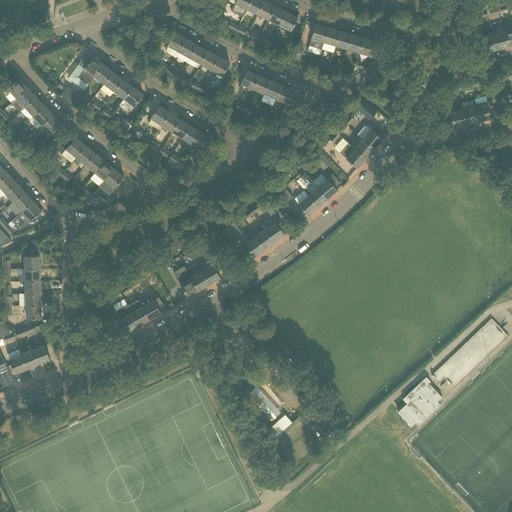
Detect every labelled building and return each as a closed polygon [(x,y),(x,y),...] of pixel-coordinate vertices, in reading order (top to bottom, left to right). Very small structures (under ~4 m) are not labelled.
[(236,0),(235,2),(231,10),(243,16),(247,8),(250,0),(236,0)] [(250,0),(247,8),(258,13),(264,0),(250,0)] [(264,0),(258,13),(269,19),(276,6),(264,0)] [(276,6),(269,19),(280,25),(287,11),(276,6)] [(291,30),(298,17),(287,11),(280,25),(291,30)] [(236,30),(238,26),(230,22),(228,26),(236,30)] [(324,41),(328,27),(316,23),(309,45),(321,49),(324,41)] [(493,34),(497,49),(509,45),(505,31),(503,25),(491,28),(493,34)] [(236,30),(244,34),(246,30),(238,26),(236,30)] [(328,27),(324,41),(336,45),(340,30),(328,27)] [(340,30),(336,45),(348,48),(352,34),(340,30)] [(175,32),(168,45),(179,51),(186,38),(175,32)] [(258,41),(260,36),(252,32),(250,37),(258,41)] [(352,34),(348,48),(360,52),(364,38),(352,34)] [(493,34),(481,38),(484,52),(497,49),(493,34)] [(186,38),(179,51),(190,57),(197,44),(186,38)] [(271,42),(263,38),(261,42),(269,46),(271,42)] [(360,52),(372,56),(376,41),(364,38),(360,52)] [(279,46),(271,42),(269,46),(277,51),(279,46)] [(197,44),(190,57),(201,63),(208,50),(197,44)] [(294,57),(304,60),(307,51),(297,47),(294,57)] [(208,50),(201,63),(212,69),(219,56),(208,50)] [(86,66),(81,62),(79,65),(79,64),(68,78),(84,90),(94,76),(103,64),(93,56),(86,66)] [(223,75),(230,62),(219,56),(212,69),(223,75)] [(103,64),(94,76),(104,83),(113,71),(103,64)] [(159,68),(167,72),(169,68),(162,64),(159,68)] [(167,72),(175,77),(178,73),(169,68),(167,72)] [(251,93),(253,88),(259,74),(247,69),(241,83),(239,88),(251,93)] [(113,71),(104,83),(114,91),(123,79),(113,71)] [(264,93),(270,79),(259,74),(253,88),(264,93)] [(189,84),(191,80),(183,76),(181,80),(189,84)] [(19,78),(8,88),(17,97),(28,87),(19,78)] [(133,86),(123,79),(114,91),(124,98),(133,86)] [(270,79),(264,93),(276,98),(282,84),(270,79)] [(194,81),(191,86),(199,90),(202,86),(194,81)] [(460,84),(461,89),(464,88),(465,92),(471,91),(470,87),(469,82),(460,84)] [(282,84),(276,98),(287,103),(293,89),(282,84)] [(133,86),(124,98),(134,106),(143,94),(133,86)] [(207,95),(210,90),(202,86),(199,90),(207,95)] [(17,97),(25,106),(36,96),(28,87),(17,97)] [(287,103),(299,108),(305,94),(293,89),(287,103)] [(80,94),(80,95),(87,101),(90,97),(83,91),(80,94)] [(36,96),(25,106),(34,115),(45,105),(36,96)] [(357,108),(370,119),(377,111),(364,99),(357,108)] [(92,105),(100,110),(103,106),(95,101),(92,105)] [(466,124),(478,121),(475,106),(474,101),(461,104),(463,109),(466,124)] [(243,111),(245,106),(237,102),(235,107),(243,111)] [(478,121),(491,118),(487,103),(475,106),(478,121)] [(45,105),(34,115),(42,124),(53,114),(45,105)] [(162,124),(170,112),(159,105),(151,117),(162,124)] [(243,111),(252,114),(254,109),(245,106),(243,111)] [(105,108),(102,112),(109,117),(112,113),(105,108)] [(463,109),(450,112),(454,126),(466,124),(463,109)] [(2,110),(0,112),(0,115),(5,121),(9,117),(2,110)] [(256,111),(254,115),(263,119),(265,114),(256,111)] [(172,131),(180,118),(170,112),(162,124),(172,131)] [(119,119),(112,113),(109,117),(116,123),(119,119)] [(62,123),(53,114),(42,124),(37,129),(42,135),(47,130),(51,133),(62,123)] [(350,116),(344,123),(348,126),(354,119),(350,116)] [(118,124),(127,130),(132,123),(123,117),(118,124)] [(270,117),(268,121),(277,125),(279,121),(270,117)] [(191,125),(180,118),(172,131),(183,138),(191,125)] [(11,120),(7,123),(14,130),(17,126),(11,120)] [(338,129),(342,124),(338,121),(334,126),(338,129)] [(344,123),(342,124),(338,129),(342,133),(348,126),(344,123)] [(201,131),(191,125),(183,138),(193,144),(201,131)] [(135,135),(138,130),(133,126),(130,132),(135,135)] [(371,129),(363,138),(374,148),(382,138),(371,129)] [(18,134),(24,141),(28,137),(21,131),(18,134)] [(193,144),(188,151),(203,161),(208,153),(204,150),(212,138),(201,131),(193,144)] [(336,132),(335,133),(330,139),(334,142),(340,135),(336,132)] [(76,136),(66,148),(61,154),(71,162),(73,160),(76,156),(85,144),(76,136)] [(144,136),(141,140),(149,145),(152,141),(144,136)] [(366,158),(374,148),(363,138),(362,139),(359,136),(352,145),(354,148),(366,158)] [(34,144),(28,137),(24,141),(30,148),(34,144)] [(149,145),(156,150),(157,150),(159,146),(152,141),(149,145)] [(346,157),(358,167),(366,158),(354,148),(352,145),(348,142),(339,152),(346,157)] [(39,155),(44,151),(37,144),(33,149),(39,155)] [(95,152),(85,144),(76,156),(73,160),(83,168),(86,164),(95,152)] [(54,169),(57,166),(57,165),(58,166),(58,156),(61,153),(54,147),(43,160),(49,165),(54,169)] [(162,147),(159,152),(167,157),(170,152),(162,147)] [(95,172),(105,160),(95,152),(86,164),(95,172)] [(313,158),(323,170),(331,163),(320,152),(313,158)] [(177,163),(180,159),(172,154),(170,158),(177,163)] [(188,163),(180,159),(177,163),(185,168),(188,163)] [(115,168),(105,160),(95,172),(105,180),(115,168)] [(308,162),(301,168),(304,172),(311,166),(308,162)] [(0,180),(9,173),(0,163),(0,180)] [(57,166),(54,169),(61,175),(64,171),(58,166),(57,165),(57,166)] [(106,198),(124,176),(115,168),(105,180),(96,190),(106,198)] [(301,168),(294,174),(297,178),(304,172),(301,168)] [(61,175),(68,181),(71,177),(68,174),(65,172),(64,171),(61,175)] [(17,182),(9,173),(0,180),(0,186),(5,192),(17,182)] [(292,176),(285,182),(288,186),(295,180),(292,176)] [(129,178),(121,185),(126,191),(134,184),(129,178)] [(327,198),(337,190),(327,178),(318,187),(327,198)] [(73,185),(80,191),(83,187),(76,181),(73,185)] [(17,182),(5,192),(14,202),(25,191),(17,182)] [(310,193),(308,195),(318,206),(327,198),(318,187),(314,182),(307,189),(310,193)] [(289,200),(293,197),(286,188),(282,192),(289,200)] [(85,189),(82,193),(89,199),(92,195),(85,189)] [(33,200),(25,191),(14,202),(22,210),(33,200)] [(92,195),(89,199),(96,204),(99,200),(92,195)] [(298,203),(308,215),(318,206),(308,195),(298,203)] [(42,210),(33,200),(22,210),(22,211),(12,220),(15,224),(20,230),(42,210)] [(268,202),(263,205),(270,216),(275,213),(268,202)] [(258,203),(251,209),(254,213),(261,208),(258,203)] [(254,213),(251,209),(244,214),(246,218),(254,213)] [(241,216),(237,219),(234,221),(224,229),(232,239),(242,232),(237,225),(244,220),(241,216)] [(274,241),(285,233),(276,221),(266,229),(274,241)] [(7,224),(4,227),(10,234),(14,230),(11,228),(8,224),(7,224)] [(255,236),(264,248),(274,241),(266,229),(262,224),(252,232),(255,236)] [(0,246),(11,241),(0,228),(0,246)] [(245,244),(254,256),(264,248),(255,236),(245,244)] [(210,251),(204,241),(189,249),(192,253),(200,249),(203,255),(204,255),(210,251)] [(189,249),(181,254),(184,258),(192,253),(189,249)] [(39,255),(24,256),(24,268),(40,268),(39,255)] [(213,264),(202,270),(210,283),(221,277),(213,264)] [(24,268),(25,281),(40,280),(40,268),(24,268)] [(201,271),(191,277),(199,290),(210,283),(202,270),(201,271)] [(180,283),(188,296),(199,290),(191,277),(180,283)] [(40,280),(25,281),(25,293),(41,293),(40,280)] [(140,285),(138,280),(136,281),(130,285),(132,289),(140,285)] [(125,294),(132,289),(130,285),(122,289),(125,294)] [(122,295),(119,290),(111,295),(114,300),(122,295)] [(25,293),(26,305),(41,305),(41,293),(25,293)] [(150,319),(161,312),(154,299),(153,300),(150,295),(141,301),(143,305),(143,306),(150,319)] [(109,304),(104,296),(97,300),(103,309),(109,304)] [(122,320),(128,331),(139,325),(132,312),(124,299),(113,305),(115,309),(110,312),(116,323),(122,320)] [(21,305),(21,318),(42,317),(41,305),(26,305),(21,305)] [(150,319),(143,306),(136,310),(132,312),(139,325),(150,319)] [(432,375),(439,383),(445,378),(454,388),(509,336),(491,318),(432,375)] [(0,337),(4,336),(13,333),(1,321),(0,321),(0,337)] [(245,332),(249,337),(262,327),(259,322),(245,332)] [(35,330),(34,327),(33,325),(24,328),(26,333),(35,330)] [(253,342),(266,332),(262,327),(249,337),(253,342)] [(17,332),(13,333),(15,337),(15,338),(26,333),(24,328),(17,332)] [(253,342),(256,347),(270,337),(266,332),(253,342)] [(6,341),(10,339),(14,338),(15,337),(13,333),(4,336),(6,341)] [(256,347),(258,349),(260,352),(272,343),(273,342),(270,337),(256,347)] [(50,358),(45,345),(33,349),(39,363),(50,358)] [(272,346),(262,354),(266,358),(275,351),(272,346)] [(15,373),(27,368),(21,354),(19,349),(7,354),(9,359),(15,373)] [(27,368),(39,363),(33,349),(21,354),(27,368)] [(0,381),(3,387),(14,382),(5,362),(0,364),(0,381)] [(403,399),(407,403),(397,412),(411,427),(416,422),(418,425),(441,404),(438,401),(442,397),(429,383),(430,381),(426,376),(403,399)] [(305,428),(308,425),(300,416),(274,439),(282,449),(298,434),(311,449),(318,443),(305,428)] [(334,425),(325,432),(328,436),(337,428),(334,425)] [(295,463),(311,449),(298,434),(282,449),(295,463)]
